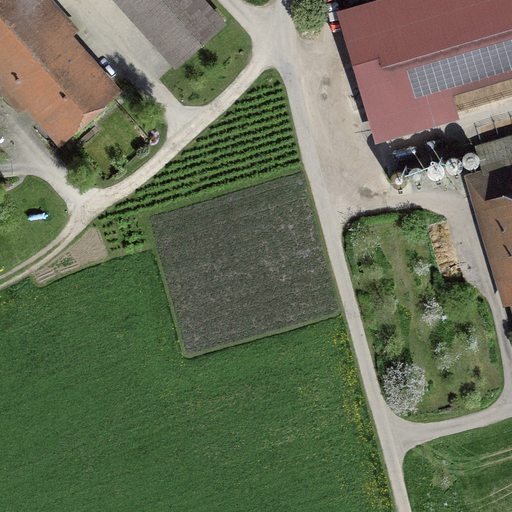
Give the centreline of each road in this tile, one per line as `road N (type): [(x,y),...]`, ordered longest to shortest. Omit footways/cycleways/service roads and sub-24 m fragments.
road 1 (unclassified): [(407,511),(287,49)]
road 2 (track): [(0,285),(287,49)]
